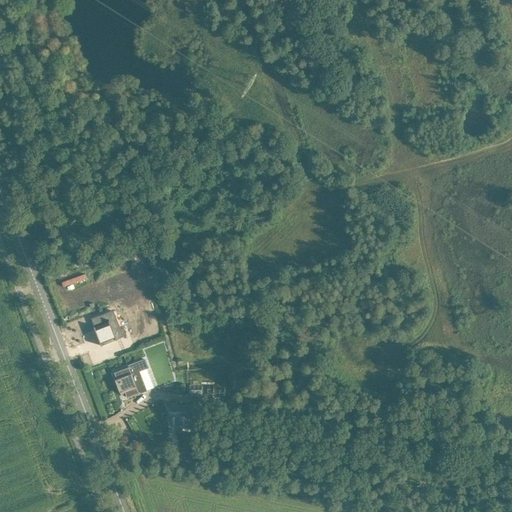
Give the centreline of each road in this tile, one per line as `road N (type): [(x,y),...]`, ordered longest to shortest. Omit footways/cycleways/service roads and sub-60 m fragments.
road 1 (tertiary): [(123,511),(0,190)]
road 2 (track): [(424,511),(98,444)]
